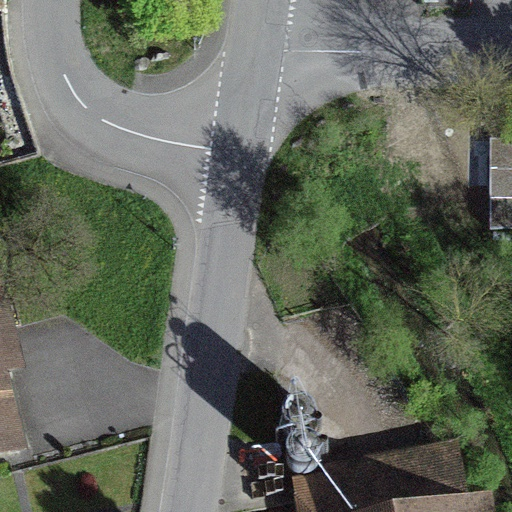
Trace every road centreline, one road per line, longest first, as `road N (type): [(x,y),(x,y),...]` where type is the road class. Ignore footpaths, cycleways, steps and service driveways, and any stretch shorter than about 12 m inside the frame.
road 1 (residential): [(190,511),(242,152)]
road 2 (residential): [(42,0),(49,46),(80,106),(137,134),(242,152)]
road 3 (residential): [(511,49),(257,49)]
